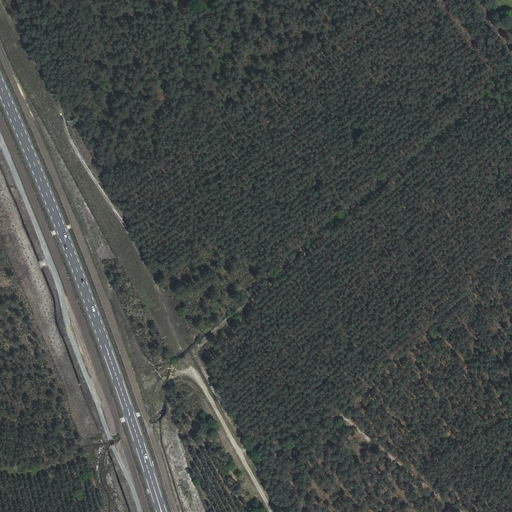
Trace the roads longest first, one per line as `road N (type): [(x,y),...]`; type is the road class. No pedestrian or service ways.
road 1 (track): [(1,0),(80,155),(133,237),(194,372),(271,511)]
road 2 (primary): [(159,502),(77,268),(0,84)]
road 3 (track): [(0,134),(142,511)]
road 4 (track): [(238,449),(341,415),(464,511)]
road 5 (track): [(341,415),(511,259)]
